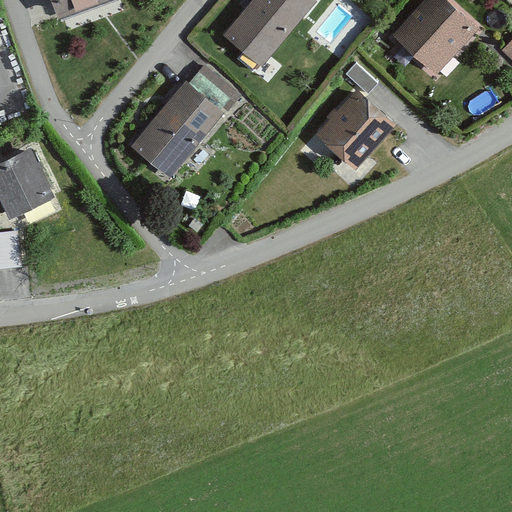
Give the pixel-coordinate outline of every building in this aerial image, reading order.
[(104,0),(45,0),(53,20),(104,0)] [(249,0),(218,38),(257,70),(312,3),(309,0),(308,0),(249,0)] [(473,29),(438,0),(420,0),(388,39),(433,76),(473,29)] [(511,38),(499,53),(511,64),(511,38)] [(374,85),(352,66),(342,78),(363,97),(374,85)] [(238,97),(200,68),(187,85),(225,114),(238,97)] [(219,114),(180,82),(127,149),(165,180),(219,114)] [(391,128),(351,92),(313,136),(353,171),(391,128)] [(49,196),(24,150),(0,162),(0,210),(5,220),(49,196)] [(0,270),(19,268),(15,233),(0,234),(0,270)]
